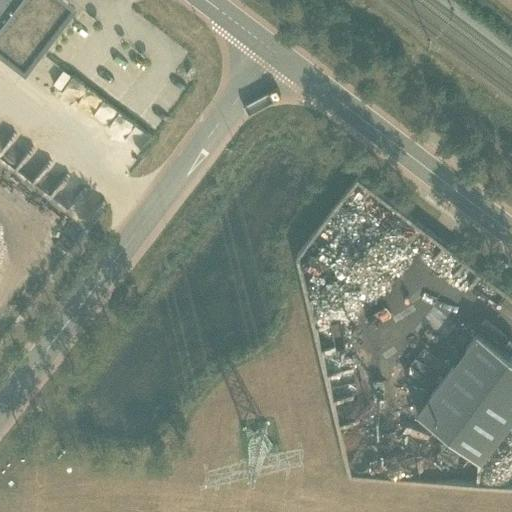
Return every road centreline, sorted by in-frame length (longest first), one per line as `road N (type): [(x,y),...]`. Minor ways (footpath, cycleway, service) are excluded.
road 1 (unclassified): [(0,410),(282,45)]
road 2 (tertiary): [(511,225),(282,45)]
